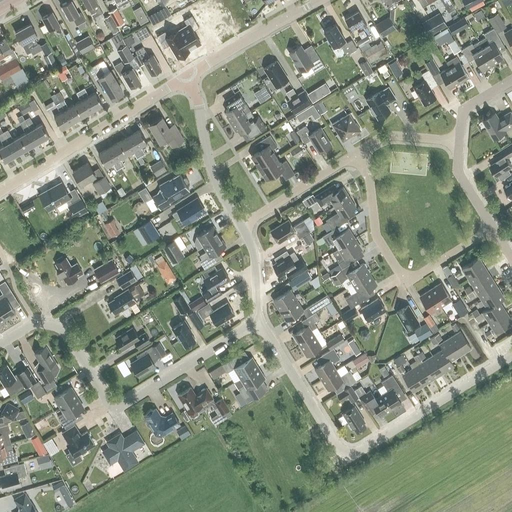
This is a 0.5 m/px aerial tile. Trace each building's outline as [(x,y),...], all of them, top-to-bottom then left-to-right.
[(88,9),(93,18),(102,13),(97,4),(95,0),(82,0),(88,9)] [(231,24),(230,23),(238,18),(234,11),(240,7),(235,0),(225,0),(229,6),(210,17),(218,30),(225,26),(226,27),(231,24)] [(383,0),(387,7),(390,11),(390,18),(392,23),(393,23),(394,10),(393,9),(396,7),(394,3),(398,0),(383,0)] [(483,0),(482,0),(461,0),(467,9),(483,0)] [(69,19),(72,18),(76,25),(85,20),(80,12),(78,13),(71,1),(62,6),(69,19)] [(124,22),(117,8),(109,12),(116,26),(124,22)] [(162,19),(157,11),(148,16),(153,24),(162,19)] [(367,25),(358,11),(344,19),(351,30),(358,26),(360,29),(367,25)] [(64,32),(60,25),(52,12),(42,17),(49,31),(54,28),(58,36),(64,32)] [(498,13),(487,20),(493,29),(495,33),(506,27),(498,13)] [(439,14),(421,24),(429,37),(447,27),(439,14)] [(109,15),(104,18),(113,34),(118,31),(109,15)] [(193,31),(199,27),(192,15),(184,20),(187,26),(178,32),(189,50),(200,43),(193,31)] [(147,20),(145,16),(138,19),(140,24),(147,20)] [(463,17),(448,26),(453,34),(468,25),(463,17)] [(376,27),(382,37),(396,29),(392,23),(390,18),(376,27)] [(30,24),(15,32),(22,44),(26,42),(29,49),(30,49),(33,54),(40,50),(37,44),(33,37),(37,35),(30,24)] [(339,43),(347,55),(357,49),(352,40),(347,43),(336,24),(324,32),(333,47),(339,43)] [(146,26),(135,31),(140,41),(151,35),(146,26)] [(448,43),(454,40),(447,29),(434,36),(439,45),(447,41),(448,43)] [(500,40),(495,33),(493,29),(484,35),(485,37),(479,41),(483,48),(492,64),(503,57),(495,44),(500,40)] [(105,35),(104,32),(101,31),(98,32),(97,34),(97,37),(101,39),(104,38),(105,35)] [(189,50),(178,32),(178,31),(168,37),(165,31),(157,36),(164,48),(170,44),(178,57),(189,50)] [(125,38),(127,43),(134,40),(131,35),(125,38)] [(367,35),(356,42),(362,52),(363,51),(371,47),(368,42),(370,41),(367,35)] [(76,43),(82,53),(94,46),(88,36),(76,43)] [(0,76),(1,79),(10,74),(21,68),(15,58),(17,57),(12,48),(11,49),(5,39),(5,40),(0,42),(0,76)] [(363,51),(370,63),(388,52),(381,41),(371,47),(363,51)] [(492,64),(483,48),(479,41),(472,45),(472,44),(461,50),(469,62),(475,59),(481,70),(492,64)] [(422,43),(417,46),(420,51),(425,48),(422,43)] [(117,50),(124,62),(133,57),(126,45),(117,50)] [(299,72),(310,65),(314,72),(324,66),(316,52),(308,57),(300,46),(289,53),(296,64),(295,65),(299,72)] [(161,69),(153,55),(149,58),(143,47),(135,51),(137,55),(134,57),(139,66),(144,63),(151,74),(161,69)] [(48,68),(57,64),(52,52),(45,55),(42,49),(40,51),(48,68)] [(459,56),(463,64),(467,61),(463,54),(459,56)] [(446,62),(449,67),(459,84),(469,78),(456,56),(446,62)] [(440,70),(432,58),(425,63),(428,70),(432,75),(440,70)] [(389,64),(396,76),(404,72),(396,59),(389,64)] [(276,61),(264,69),(276,87),(288,79),(276,61)] [(359,65),(365,76),(373,72),(367,61),(359,65)] [(119,76),(122,74),(130,87),(140,81),(132,68),(127,71),(121,62),(114,66),(119,76)] [(385,63),(374,69),(377,74),(388,68),(385,63)] [(104,74),(98,64),(88,69),(95,80),(99,77),(112,99),(122,92),(109,71),(104,74)] [(63,73),(68,70),(65,65),(55,70),(62,81),(66,79),(63,73)] [(459,84),(449,67),(439,73),(449,90),(459,84)] [(21,68),(10,74),(14,81),(19,91),(31,84),(22,68),(21,68)] [(436,82),(432,75),(428,70),(421,74),(425,81),(413,88),(424,105),(436,98),(429,86),(436,82)] [(354,89),(351,83),(341,89),(344,94),(354,89)] [(261,101),(271,95),(265,85),(255,92),(261,101)] [(390,111),(386,105),(396,99),(388,87),(379,93),(379,92),(366,100),(372,109),(370,110),(370,111),(373,115),(374,116),(375,115),(378,119),(390,111)] [(84,88),(80,91),(92,111),(102,105),(95,92),(87,97),(86,94),(87,94),(84,88)] [(80,91),(76,93),(79,98),(80,98),(82,100),(74,104),(82,116),(92,111),(80,91)] [(294,114),(311,103),(303,91),(287,101),(294,114)] [(314,100),(320,97),(318,91),(312,94),(314,100)] [(59,92),(55,95),(60,102),(64,100),(59,92)] [(225,111),(228,115),(226,116),(231,124),(245,115),(249,113),(250,112),(239,93),(225,102),(229,108),(225,111)] [(314,103),(317,108),(324,104),(321,99),(314,103)] [(71,123),(82,116),(74,104),(67,108),(66,106),(67,106),(64,100),(60,102),(71,123)] [(18,106),(23,113),(31,108),(27,101),(18,106)] [(54,102),(46,107),(48,111),(57,106),(56,105),(54,102)] [(60,102),(56,105),(57,106),(59,110),(60,110),(61,112),(54,116),(61,129),(71,123),(60,102)] [(511,127),(511,113),(511,112),(503,116),(504,117),(499,120),(495,113),(483,120),(494,139),(506,132),(506,131),(511,127)] [(249,113),(245,115),(231,124),(236,131),(238,130),(240,134),(242,133),(247,140),(265,128),(258,117),(254,119),(253,119),(249,113)] [(353,136),(361,131),(356,123),(355,124),(349,114),(332,124),(343,141),(353,135),(353,136)] [(29,117),(26,119),(25,120),(38,142),(49,136),(41,123),(35,127),(29,117)] [(162,117),(149,125),(160,143),(167,139),(172,147),(183,140),(176,128),(170,131),(162,117)] [(38,142),(25,120),(20,123),(26,132),(19,136),(27,149),(38,142)] [(311,134),(306,126),(297,132),(304,143),(311,139),(319,153),(331,145),(320,128),(311,134)] [(27,149),(19,136),(13,140),(7,130),(3,133),(16,155),(27,149)] [(139,130),(129,136),(141,156),(145,154),(141,149),(140,149),(139,147),(147,143),(139,130)] [(0,153),(5,162),(16,155),(3,133),(0,134),(0,138),(4,145),(0,147),(0,153)] [(251,156),(259,168),(276,157),(272,150),(277,146),(270,135),(257,143),(261,150),(251,156)] [(126,154),(133,150),(135,153),(134,153),(137,158),(141,156),(129,136),(119,142),(126,154)] [(119,142),(108,148),(120,168),(124,166),(121,160),(120,161),(119,159),(126,154),(119,142)] [(498,162),(490,166),(497,176),(499,175),(501,179),(511,173),(511,172),(510,173),(508,170),(511,166),(507,159),(511,156),(511,144),(494,155),(498,162)] [(294,157),(303,152),(299,146),(290,151),(294,157)] [(108,148),(98,154),(105,166),(113,162),(114,164),(113,165),(116,170),(120,168),(108,148)] [(294,174),(286,160),(281,164),(276,157),(259,168),(266,179),(280,170),(285,179),(294,174)] [(156,176),(166,170),(160,160),(150,166),(156,176)] [(87,163),(73,172),(81,185),(91,179),(93,183),(99,193),(100,193),(103,198),(113,192),(110,187),(104,176),(98,180),(87,163)] [(189,189),(187,186),(189,185),(189,183),(186,178),(184,178),(183,179),(180,175),(166,183),(165,182),(159,186),(162,191),(152,197),(160,210),(170,204),(169,201),(189,189)] [(70,198),(61,182),(40,195),(48,210),(66,200),(68,206),(75,217),(87,210),(81,199),(73,203),(70,198)] [(139,190),(144,200),(152,196),(146,186),(139,190)] [(349,197),(343,187),(333,193),(330,187),(314,197),(320,206),(330,200),(334,207),(349,197)] [(356,207),(349,197),(334,207),(338,213),(326,220),(332,230),(348,220),(344,214),(356,207)] [(102,200),(95,205),(100,212),(107,207),(102,200)] [(197,201),(196,200),(173,214),(176,220),(181,217),(185,224),(196,217),(197,219),(195,220),(196,220),(204,215),(206,217),(202,209),(201,207),(200,208),(201,205),(199,205),(198,204),(199,202),(197,201)] [(313,220),(310,216),(303,220),(303,221),(310,231),(314,229),(313,220)] [(322,222),(318,216),(313,219),(317,225),(322,222)] [(115,218),(105,222),(110,236),(120,233),(115,218)] [(278,243),(295,232),(299,238),(310,231),(303,221),(292,227),(288,220),(271,231),(278,243)] [(159,235),(150,221),(138,228),(147,242),(159,235)] [(213,226),(197,237),(199,240),(195,242),(194,244),(198,250),(219,237),(216,233),(217,233),(213,226)] [(337,235),(334,229),(322,237),(328,246),(334,242),(338,249),(354,239),(348,228),(337,235)] [(310,232),(302,237),(306,243),(314,239),(310,232)] [(221,241),(219,237),(198,250),(203,247),(206,252),(200,256),(203,260),(201,262),(204,268),(218,259),(215,254),(226,247),(222,240),(221,241)] [(361,249),(354,239),(338,249),(342,254),(335,258),(342,269),(349,265),(352,263),(348,257),(361,249)] [(162,248),(173,263),(185,255),(174,240),(162,248)] [(277,263),(273,265),(280,276),(287,272),(291,278),(294,276),(307,268),(300,258),(298,259),(294,252),(289,255),(286,251),(275,259),(277,263)] [(158,266),(165,262),(162,256),(155,260),(158,266)] [(66,258),(56,264),(60,270),(57,272),(56,272),(57,273),(58,272),(60,276),(59,277),(60,278),(61,277),(64,283),(66,281),(67,283),(77,278),(76,276),(82,273),(76,263),(71,267),(66,258)] [(461,268),(468,279),(485,268),(479,258),(461,268)] [(119,272),(111,259),(93,269),(101,283),(119,272)] [(352,270),(349,265),(342,269),(331,276),(336,285),(348,277),(353,284),(370,274),(363,264),(352,270)] [(217,287),(229,280),(222,268),(203,279),(209,289),(202,293),(208,302),(222,294),(217,287)] [(468,279),(474,289),(492,278),(485,268),(468,279)] [(122,289),(137,279),(131,270),(116,280),(122,289)] [(311,279),(306,271),(289,281),(294,290),(311,279)] [(376,285),(370,274),(353,284),(357,291),(345,299),(351,308),(368,298),(364,292),(376,285)] [(447,278),(454,288),(459,285),(452,274),(447,278)] [(320,282),(319,275),(310,281),(315,288),(321,284),(320,282)] [(481,299),(498,288),(492,278),(474,289),(481,299)] [(0,294),(0,311),(5,319),(15,313),(8,301),(15,297),(7,284),(5,281),(0,283),(0,289),(3,293),(0,294)] [(440,283),(430,290),(441,307),(451,300),(440,283)] [(129,289),(118,295),(119,297),(107,304),(114,315),(121,310),(122,311),(125,315),(127,316),(129,314),(130,312),(127,308),(137,302),(133,297),(139,293),(135,286),(129,290),(129,289)] [(481,299),(487,309),(499,302),(500,302),(505,299),(498,288),(481,299)] [(274,300),(280,310),(296,301),(289,290),(274,300)] [(441,307),(430,290),(420,297),(430,313),(441,307)] [(174,301),(181,313),(189,308),(182,296),(174,301)] [(197,298),(188,303),(193,311),(201,306),(197,298)] [(380,317),(379,315),(385,310),(378,298),(361,309),(368,321),(369,321),(370,323),(373,324),(376,324),(379,323),(380,320),(380,317)] [(460,299),(451,304),(459,316),(467,311),(460,299)] [(287,321),(302,311),(303,311),(302,310),(296,301),(280,310),(287,321)] [(303,311),(302,311),(306,317),(321,308),(317,301),(302,310),(303,311)] [(500,302),(499,302),(487,309),(482,312),(489,322),(506,312),(500,302)] [(217,326),(234,315),(227,303),(213,312),(208,304),(198,311),(203,318),(210,314),(217,326)] [(407,330),(419,323),(408,306),(396,313),(407,330)] [(342,315),(346,322),(358,314),(353,307),(342,315)] [(192,321),(196,326),(202,322),(198,317),(198,316),(195,311),(188,315),(191,321),(192,321)] [(316,327),(313,322),(319,318),(315,312),(302,321),(306,328),(293,335),(300,346),(315,336),(311,330),(316,327)] [(511,322),(511,321),(506,312),(489,322),(495,333),(511,322)] [(435,323),(429,314),(423,317),(429,327),(435,323)] [(190,329),(185,321),(172,328),(180,341),(181,341),(185,347),(195,341),(189,330),(190,329)] [(414,330),(420,340),(432,333),(426,323),(414,330)] [(123,350),(135,343),(138,349),(150,341),(145,333),(138,337),(132,328),(115,338),(123,350)] [(460,331),(449,338),(461,355),(471,348),(460,331)] [(325,343),(329,350),(344,341),(340,334),(325,343)] [(322,347),(315,336),(300,346),(306,356),(322,347)] [(450,361),(451,361),(461,355),(449,338),(439,344),(442,349),(450,361)] [(353,340),(348,343),(352,349),(357,346),(353,340)] [(139,376),(140,375),(143,375),(143,373),(144,373),(146,373),(147,371),(154,366),(154,367),(155,367),(152,362),(166,353),(159,342),(136,356),(139,360),(132,364),(131,364),(139,376)] [(451,361),(450,361),(442,349),(439,344),(429,350),(433,355),(433,356),(444,373),(454,366),(451,361)] [(58,367),(46,347),(34,354),(43,367),(37,371),(44,383),(54,377),(51,371),(58,367)] [(321,379),(336,370),(332,364),(340,359),(333,349),(322,356),(326,362),(315,369),(321,379)] [(370,359),(365,352),(352,359),(357,367),(370,359)] [(402,354),(393,360),(396,365),(405,359),(402,354)] [(433,356),(422,362),(433,379),(444,373),(433,356)] [(240,379),(258,368),(252,357),(240,365),(235,357),(222,365),(227,373),(234,369),(240,379)] [(117,363),(124,376),(131,371),(124,359),(117,363)] [(423,386),(433,379),(422,362),(412,368),(423,386)] [(14,376),(7,364),(0,368),(0,377),(11,395),(35,380),(27,368),(14,376)] [(406,372),(401,365),(397,367),(402,375),(406,372)] [(240,388),(239,389),(247,402),(265,391),(259,382),(265,378),(258,368),(240,379),(236,382),(240,388)] [(412,368),(406,372),(402,375),(413,392),(423,386),(412,368)] [(213,379),(219,376),(215,369),(209,373),(213,379)] [(339,383),(343,390),(350,385),(356,381),(350,371),(340,377),(336,370),(321,379),(328,390),(339,383)] [(401,389),(392,375),(382,382),(388,391),(381,395),(391,410),(401,404),(394,393),(401,389)] [(46,393),(39,381),(30,387),(38,398),(46,393)] [(49,382),(44,386),(47,391),(52,388),(49,382)] [(234,394),(240,391),(235,382),(230,385),(234,394)] [(341,402),(347,398),(350,402),(358,397),(350,385),(343,390),(336,394),(341,402)] [(375,399),(370,391),(366,393),(361,386),(355,390),(369,414),(376,409),(381,417),(391,410),(381,395),(375,399)] [(190,414),(191,417),(194,417),(198,415),(199,412),(197,409),(202,406),(202,405),(213,398),(206,388),(195,395),(190,387),(178,395),(186,407),(185,408),(189,414),(190,414)] [(61,408),(77,398),(70,388),(55,397),(61,408)] [(29,390),(18,396),(23,403),(33,396),(29,390)] [(83,409),(77,398),(61,408),(64,413),(58,417),(65,429),(76,422),(72,416),(83,409)] [(221,412),(211,418),(215,425),(233,414),(230,410),(223,398),(215,402),(221,412)] [(0,424),(7,423),(7,422),(11,421),(12,419),(12,420),(18,409),(8,403),(2,414),(4,415),(3,416),(0,416),(0,424)] [(349,424),(348,425),(351,429),(352,428),(353,430),(354,429),(356,432),(366,426),(364,423),(365,422),(355,406),(343,414),(349,424)] [(146,424),(147,425),(148,427),(150,428),(151,428),(156,435),(161,436),(180,425),(172,413),(165,418),(164,419),(160,418),(161,417),(156,409),(153,411),(152,410),(150,409),(146,414),(147,415),(144,416),(147,420),(146,421),(146,424)] [(16,417),(17,420),(26,417),(24,411),(18,412),(16,417)] [(29,421),(25,423),(31,436),(36,434),(29,421)] [(34,427),(42,440),(48,436),(40,423),(34,427)] [(0,445),(10,443),(8,433),(10,432),(8,425),(0,426),(0,445)] [(86,453),(86,451),(86,450),(95,445),(87,432),(79,437),(78,434),(79,433),(78,431),(75,425),(62,433),(68,443),(67,444),(71,452),(66,455),(73,466),(82,460),(79,455),(81,453),(81,454),(83,455),(86,453)] [(180,428),(185,436),(190,434),(185,425),(180,428)] [(120,435),(116,438),(108,442),(111,448),(104,452),(112,466),(113,466),(111,463),(118,459),(124,469),(137,461),(132,453),(130,454),(129,452),(143,443),(136,432),(123,440),(120,435)] [(38,435),(30,439),(35,448),(42,444),(38,435)] [(59,451),(52,439),(44,443),(51,455),(59,451)] [(13,453),(10,443),(0,445),(0,457),(2,457),(4,464),(18,460),(16,452),(13,453)] [(51,459),(50,460),(48,454),(40,456),(44,468),(54,465),(51,459)] [(2,491),(21,486),(18,478),(27,475),(24,463),(10,467),(12,473),(0,476),(0,484),(2,491)] [(73,502),(65,487),(65,486),(62,481),(52,486),(55,492),(59,490),(67,506),(68,505),(69,508),(75,504),(74,502),(73,502)] [(21,511),(19,511),(36,511),(32,504),(32,505),(25,494),(15,500),(21,511)]
